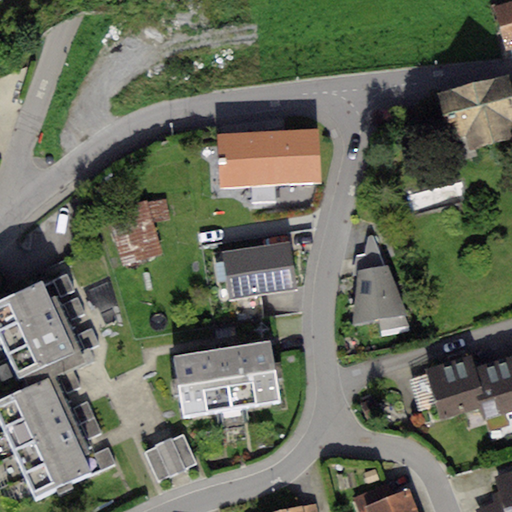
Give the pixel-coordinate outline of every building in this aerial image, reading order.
[(511,2),(494,6),(505,52),(511,49),(511,2)] [(511,81),(510,74),(435,92),(445,139),(466,134),(470,148),(511,138),(511,81)] [(318,129),(216,134),(219,187),(320,182),(318,129)] [(146,201),(109,211),(124,268),(162,257),(146,201)] [(368,236),(363,254),(379,253),(372,235),(368,236)] [(290,243),(223,253),(230,300),(298,289),(290,243)] [(388,266),(358,272),(354,322),(406,315),(388,266)] [(66,274),(50,281),(58,298),(74,290),(66,274)] [(41,281),(0,299),(0,336),(18,376),(73,352),(41,281)] [(77,298),(61,306),(69,322),(85,314),(77,298)] [(92,327),(75,335),(84,351),(100,344),(92,327)] [(269,341),(173,355),(183,418),(279,403),(269,341)] [(470,354),(423,366),(437,421),(484,409),(473,365),(470,354)] [(511,354),(473,365),(484,409),(487,417),(511,410),(511,354)] [(72,372),(56,380),(64,397),(81,389),(72,372)] [(48,376),(0,397),(0,419),(35,498),(92,473),(48,376)] [(87,403),(70,411),(85,441),(101,434),(87,403)] [(182,435),(171,440),(185,469),(196,463),(182,435)] [(155,446),(155,447),(169,476),(185,469),(171,440),(170,438),(155,446)] [(155,447),(144,453),(158,482),(169,476),(155,447)] [(108,449),(92,456),(99,472),(115,464),(108,449)] [(511,511),(511,472),(496,477),(502,499),(506,511),(511,511)] [(367,506),(392,497),(387,485),(352,498),(357,510),(367,506)] [(392,497),(367,506),(369,511),(417,511),(410,491),(392,497)] [(506,511),(502,499),(473,508),(474,511),(506,511)]
